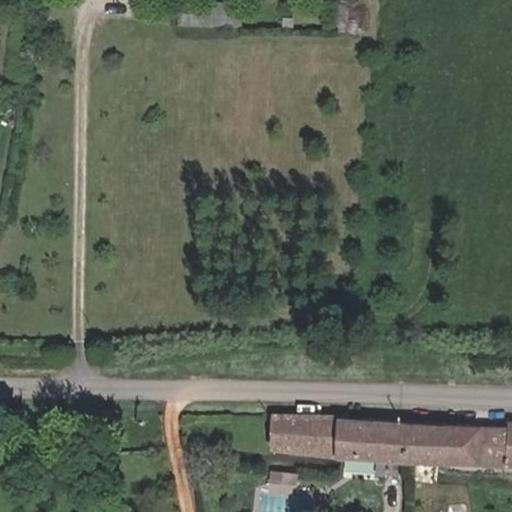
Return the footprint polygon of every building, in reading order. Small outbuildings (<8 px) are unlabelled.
[(173,24),(173,13),(173,0),(145,0),(141,0),(113,0),(114,21),(173,24)] [(186,25),(227,26),(229,0),(217,0),(217,11),(186,10),(186,13),(186,25)] [(229,0),(227,26),(243,27),(244,14),(233,13),(233,0),(229,0)] [(355,27),(358,3),(341,0),(338,25),(355,27)] [(176,24),(186,25),(186,13),(173,13),(173,24),(176,24)] [(341,420),(276,418),(275,448),(341,455),(341,425),(341,420)] [(448,429),(446,465),(511,467),(511,423),(510,423),(510,432),(448,429)] [(446,465),(448,429),(341,425),(341,455),(341,460),(446,465)] [(297,493),(299,473),(272,470),(270,490),(297,493)]
